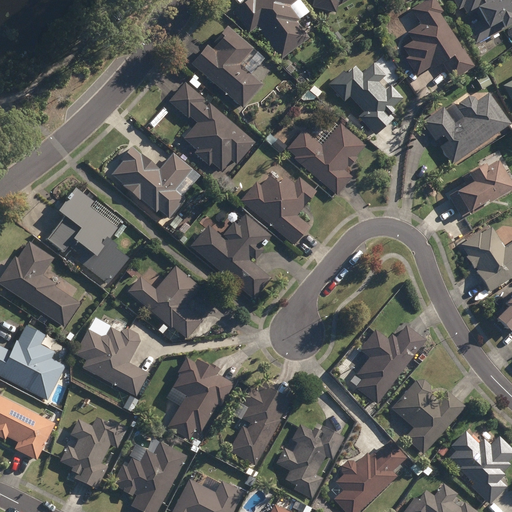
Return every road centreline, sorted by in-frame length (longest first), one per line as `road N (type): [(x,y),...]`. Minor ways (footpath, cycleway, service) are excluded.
road 1 (residential): [(293,324),(359,229),(397,227),(422,249),(467,345),(511,399)]
road 2 (residential): [(0,185),(109,99),(188,0)]
